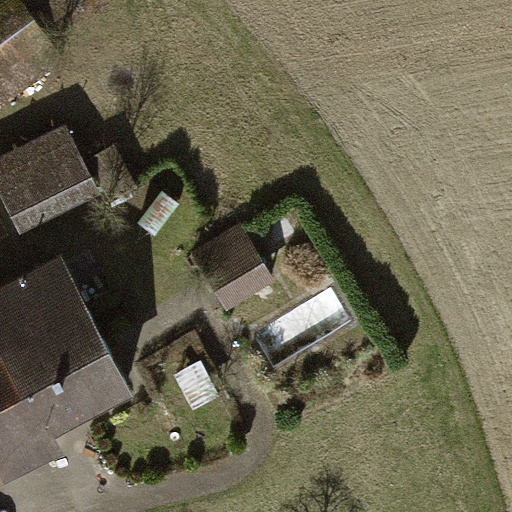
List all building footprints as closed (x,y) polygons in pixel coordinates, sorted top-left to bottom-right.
[(0,57),(68,8),(61,0),(1,0),(0,1),(0,57)] [(99,188),(67,126),(0,159),(0,177),(24,226),(99,188)] [(139,191),(117,146),(91,159),(114,204),(139,191)] [(273,277),(247,233),(202,259),(229,304),(273,277)] [(64,259),(0,292),(0,447),(128,381),(64,259)]
